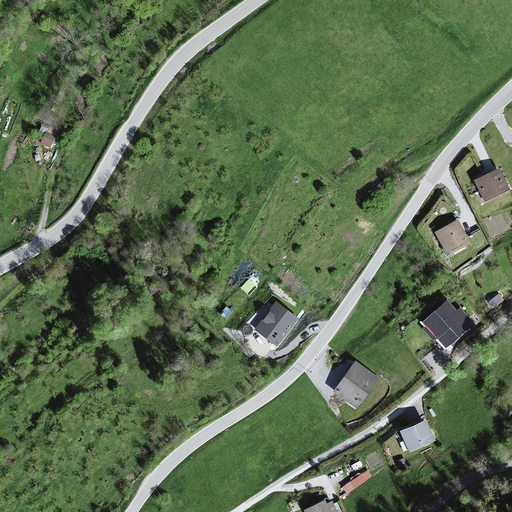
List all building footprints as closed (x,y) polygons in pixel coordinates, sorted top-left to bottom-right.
[(41,140),(51,146),(58,133),(47,128),(41,140)] [(499,170),(475,181),(485,202),(509,192),(499,170)] [(457,221),(435,233),(446,253),(468,241),(457,221)] [(503,300),(498,293),(488,301),(493,307),(503,300)] [(455,311),(446,302),(423,322),(426,326),(423,328),(433,339),(435,337),(446,349),(469,328),(465,324),(471,320),(461,309),(455,311)] [(296,318),(276,303),(257,329),(277,344),(296,318)] [(355,362),(332,394),(356,410),(379,379),(355,362)] [(425,421),(400,432),(409,453),(434,442),(425,421)] [(345,490),(373,475),(369,468),(341,482),(345,490)] [(334,511),(328,499),(303,511),(334,511)]
